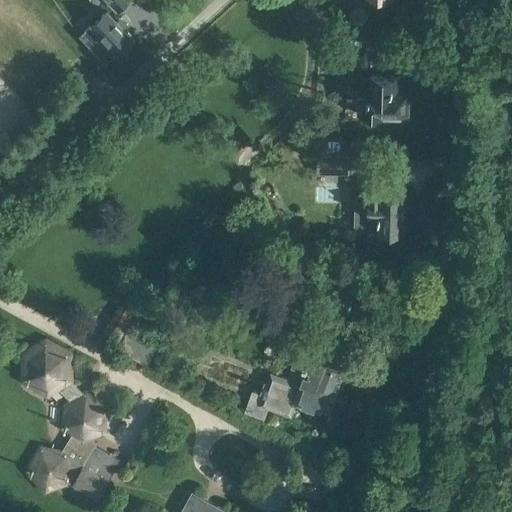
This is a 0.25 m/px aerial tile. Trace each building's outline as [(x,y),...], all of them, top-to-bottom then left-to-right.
[(126,0),(108,0),(117,9),(126,0)] [(107,10),(80,35),(94,49),(105,38),(120,53),(135,39),(107,10)] [(374,83),(363,82),(362,113),(409,115),(410,83),(405,83),(405,76),(374,76),(374,83)] [(317,174),(373,175),(374,157),(318,155),(317,174)] [(369,232),(407,233),(407,210),(407,196),(387,195),(388,178),(369,178),(369,195),(358,195),(355,197),(354,228),(357,231),(369,232)] [(318,310),(344,320),(352,300),(346,298),(351,284),(332,276),(318,310)] [(119,306),(104,332),(120,341),(135,315),(119,306)] [(347,378),(342,376),(348,360),(327,352),(330,342),(311,335),(308,343),(301,340),(288,377),(271,371),(267,382),(265,381),(260,393),(252,390),(244,411),(264,418),(268,407),(291,416),(297,401),(321,410),(326,395),(334,398),(338,387),(343,389),(347,378)] [(46,342),(23,357),(24,385),(51,396),(68,387),(74,354),(46,342)] [(105,408),(104,407),(87,395),(85,396),(66,404),(66,405),(64,427),(65,427),(74,433),(62,454),(43,450),(31,470),(46,488),(66,480),(67,481),(76,486),(98,498),(118,461),(96,448),(91,436),(104,430),(104,428),(105,408)] [(226,511),(193,493),(182,511),(139,511),(136,510),(134,511),(226,511)]
